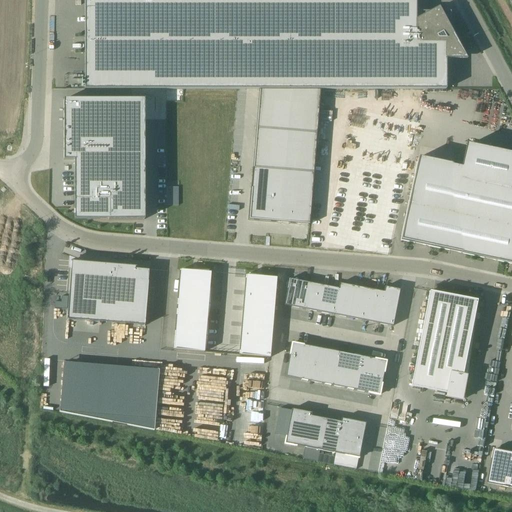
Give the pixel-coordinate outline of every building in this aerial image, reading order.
[(450,12),(430,12),(415,20),(415,12),(415,0),(84,0),(84,90),(445,90),(445,59),(449,59),(462,52),(450,29),(450,12)] [(309,225),(320,90),(258,90),(258,91),(259,91),(253,168),(252,168),(250,189),(251,189),(249,219),(308,224),(308,225),(309,225)] [(144,100),(63,100),(63,161),(74,161),(74,200),(75,200),(76,204),(74,204),(74,220),(99,220),(99,217),(108,218),(108,220),(144,220),(144,100)] [(511,152),(470,144),(462,179),(416,169),(418,158),(400,240),(511,264),(511,152)] [(166,188),(166,205),(178,205),(178,188),(166,188)] [(136,268),(136,267),(68,261),(68,269),(70,269),(66,320),(144,326),(148,282),(147,281),(148,271),(134,269),(134,268),(136,268)] [(180,270),(174,350),(204,352),(210,273),(180,270)] [(246,276),(239,355),(269,358),(276,278),(246,276)] [(289,279),(284,306),(392,327),(399,290),(384,287),(383,292),(339,283),(338,289),(289,279)] [(465,378),(462,377),(476,301),(429,292),(410,386),(445,393),(445,397),(461,400),(466,378),(465,378)] [(385,362),(292,344),(286,377),(379,395),(385,362)] [(158,365),(63,357),(59,407),(154,426),(158,365)] [(291,409),(284,444),(335,454),(334,457),(332,465),(356,470),(365,424),(341,419),(340,422),(310,417),(311,413),(291,409)] [(302,459),(317,462),(319,454),(319,451),(304,448),(302,459)] [(511,488),(511,452),(494,449),(488,484),(511,488)] [(332,465),(334,457),(319,454),(317,462),(317,463),(332,466),(332,465)]
